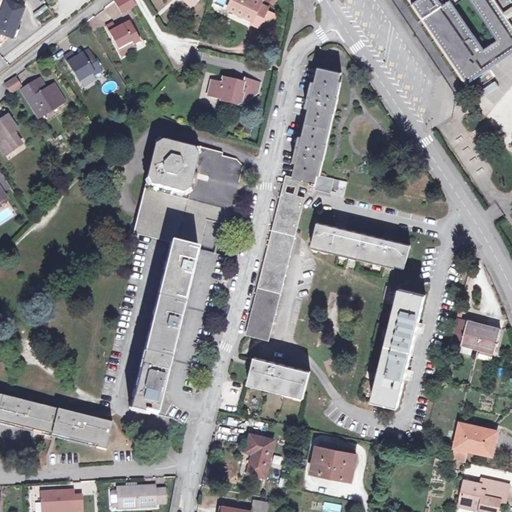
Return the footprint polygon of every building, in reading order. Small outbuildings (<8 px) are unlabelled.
[(0,31),(13,36),(24,5),(9,0),(4,0),(0,11),(0,31)] [(139,7),(136,0),(117,0),(124,14),(139,7)] [(236,0),(231,11),(255,23),(254,26),(261,29),(263,26),(269,13),(270,10),(263,6),(264,4),(256,0),(236,0)] [(453,0),(412,0),(458,67),(469,83),(511,55),(511,1),(511,0),(471,0),(499,41),(485,50),(451,1),(453,0)] [(39,16),(48,9),(45,4),(35,12),(39,16)] [(277,17),(269,13),(263,26),(271,30),(277,17)] [(136,45),(143,42),(133,21),(119,27),(117,21),(110,25),(123,56),(138,49),(136,45)] [(105,66),(96,45),(81,52),(78,45),(71,49),(82,73),(96,66),(97,70),(105,66)] [(337,97),(343,73),(320,68),(316,83),(313,82),(306,108),(310,109),(303,137),(299,136),(297,145),(295,153),(294,162),(297,163),(293,178),(288,177),(287,184),(300,187),(301,180),(316,183),(315,190),(331,194),(332,189),(337,190),(336,194),(344,196),(347,181),(319,175),(322,159),(325,160),(329,144),(326,143),(334,110),(336,110),(339,97),(337,97)] [(46,72),(40,74),(46,86),(52,83),(46,72)] [(50,107),(68,97),(59,79),(52,83),(46,86),(40,74),(27,81),(41,108),(48,104),(50,107)] [(4,84),(11,94),(23,86),(15,76),(4,84)] [(249,99),(253,83),(245,80),(244,85),(223,79),(222,85),(212,82),(208,96),(221,100),(220,102),(231,105),(231,101),(240,104),(249,99)] [(260,85),(253,83),(249,99),(258,94),(260,85)] [(22,122),(13,110),(0,118),(0,125),(4,131),(9,139),(5,142),(11,151),(27,139),(17,125),(22,122)] [(0,133),(0,134),(5,142),(9,139),(4,131),(0,133)] [(198,156),(194,150),(162,141),(153,146),(145,178),(150,185),(181,194),(189,190),(198,156)] [(0,175),(0,194),(2,197),(9,193),(0,175)] [(304,198),(283,192),(278,212),(246,335),(269,342),(304,198)] [(202,250),(216,251),(219,222),(205,221),(202,250)] [(337,227),(317,222),(313,246),(403,268),(409,245),(392,241),(393,236),(382,234),(381,237),(346,229),(347,226),(338,223),(337,227)] [(184,427),(225,256),(166,242),(127,408),(139,411),(139,414),(147,416),(147,413),(169,418),(184,427)] [(418,322),(425,295),(400,288),(372,401),(397,407),(404,379),(408,379),(411,368),(407,367),(415,334),(419,335),(422,323),(418,322)] [(500,330),(456,317),(449,342),(460,345),(470,348),(493,355),(500,330)] [(460,345),(458,352),(468,355),(470,348),(460,345)] [(310,372),(254,358),(247,383),(303,397),(310,372)] [(106,451),(113,423),(86,417),(87,413),(80,411),(79,415),(0,395),(0,421),(97,446),(97,448),(106,451)] [(461,423),(451,461),(465,464),(468,451),(488,455),(491,444),(493,445),(496,434),(481,431),(481,428),(461,423)] [(265,478),(273,441),(250,436),(247,452),(253,454),(248,474),(265,478)] [(356,455),(316,447),(311,474),(351,481),(356,455)] [(480,485),(464,481),(459,502),(471,505),(470,509),(482,511),(497,511),(499,505),(496,504),(496,501),(505,502),(508,486),(481,480),(480,485)] [(145,505),(155,504),(154,487),(136,488),(126,488),(117,489),(117,491),(119,509),(145,508),(145,505)] [(164,489),(154,489),(155,502),(164,501),(164,489)] [(119,509),(117,491),(112,491),(110,494),(111,507),(113,509),(119,509)] [(42,511),(63,511),(82,511),(81,495),(73,495),(72,492),(55,493),(51,493),(42,493),(42,511)] [(253,511),(265,511),(268,504),(253,501),(251,511),(253,511)] [(328,511),(340,511),(342,505),(324,502),(322,511),(328,511)]
